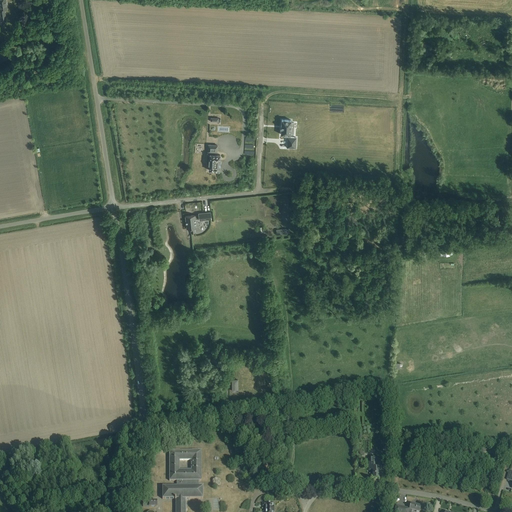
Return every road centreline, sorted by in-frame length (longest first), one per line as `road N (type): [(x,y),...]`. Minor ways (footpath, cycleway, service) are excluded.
road 1 (track): [(143,423),(225,411),(226,361),(275,360),(293,491)]
road 2 (residential): [(113,206),(255,192),(261,111)]
road 3 (unclassified): [(143,423),(113,206)]
road 4 (unclassified): [(113,206),(81,0)]
road 5 (residential): [(501,511),(403,490),(319,491)]
